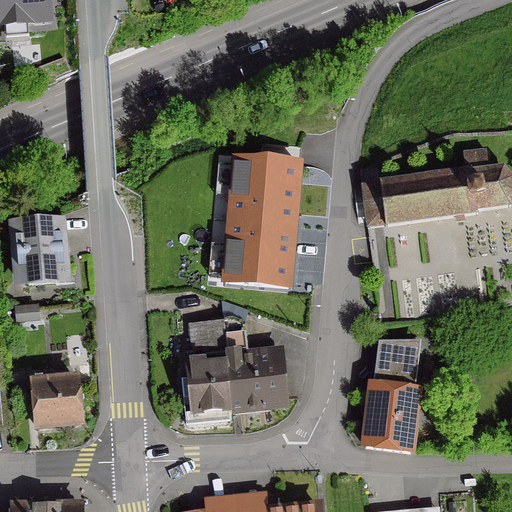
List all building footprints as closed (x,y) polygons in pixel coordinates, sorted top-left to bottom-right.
[(45,19),(43,0),(0,0),(0,33),(4,33),(3,23),(45,19)] [(288,176),(289,176),(286,152),(226,160),(224,141),(188,144),(191,165),(205,162),(212,219),(256,213),(255,202),(272,200),(273,211),(293,209),(288,176)] [(461,155),(463,172),(377,183),(383,228),(475,215),(475,212),(507,208),(511,195),(510,181),(501,170),(486,171),(484,153),(461,155)] [(60,240),(59,223),(11,227),(16,282),(53,278),(53,286),(64,285),(62,260),(64,257),(63,242),(60,240)] [(225,363),(230,411),(283,405),(278,351),(237,354),(235,338),(242,337),(241,324),(245,313),(219,303),(225,354),(225,363)] [(37,320),(35,308),(13,310),(14,323),(37,320)] [(203,348),(203,356),(225,354),(221,322),(188,325),(190,349),(203,348)] [(371,386),(363,449),(407,455),(411,423),(432,423),(433,410),(429,410),(431,393),(411,391),(417,344),(377,345),(373,386),(371,386)] [(188,391),(190,415),(230,411),(225,365),(224,365),(224,367),(195,369),(195,363),(187,364),(188,369),(185,369),(187,385),(182,385),(182,392),(188,391)] [(35,430),(78,425),(74,380),(40,383),(40,378),(33,379),(33,384),(25,385),(26,394),(32,394),(35,430)]
